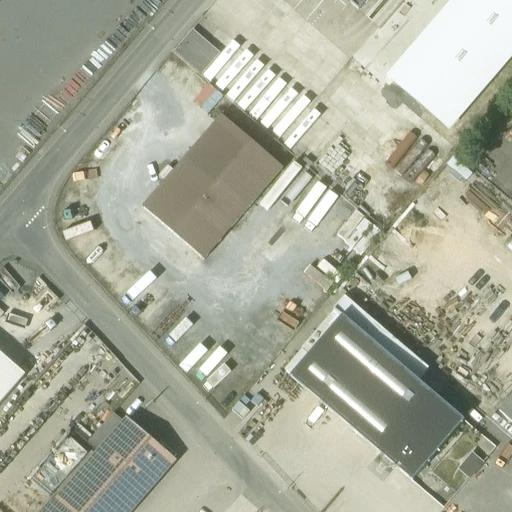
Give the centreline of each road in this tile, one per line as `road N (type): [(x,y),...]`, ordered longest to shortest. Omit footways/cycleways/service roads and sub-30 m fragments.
road 1 (residential): [(283,511),(10,210)]
road 2 (unclassified): [(192,0),(10,210)]
